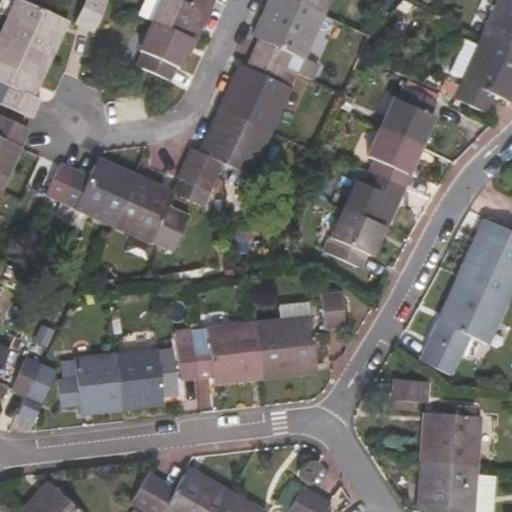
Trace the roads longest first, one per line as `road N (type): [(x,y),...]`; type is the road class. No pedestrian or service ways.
road 1 (residential): [(511,133),(447,205),(324,425)]
road 2 (residential): [(0,450),(33,454),(324,425)]
road 3 (residential): [(240,0),(191,108),(175,119),(100,134),(62,119)]
